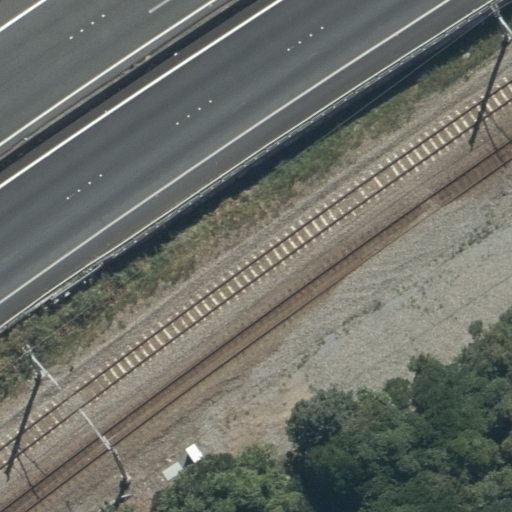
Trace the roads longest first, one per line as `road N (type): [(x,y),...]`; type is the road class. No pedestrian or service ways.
road 1 (trunk): [(373,0),(0,254)]
road 2 (trunk): [(0,90),(134,0)]
